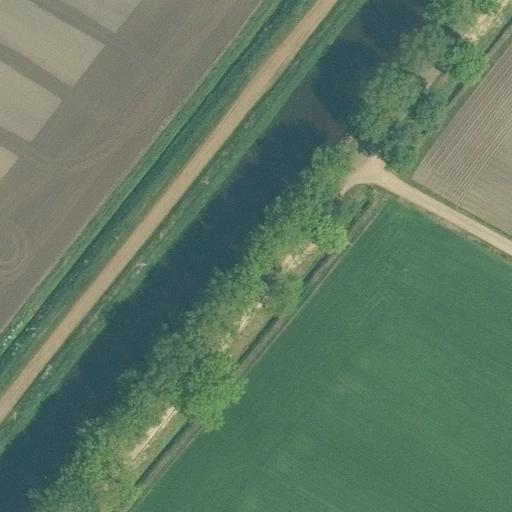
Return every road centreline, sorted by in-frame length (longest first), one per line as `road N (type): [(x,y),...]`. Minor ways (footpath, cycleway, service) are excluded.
road 1 (unclassified): [(67,511),(486,0)]
road 2 (track): [(0,405),(321,0)]
road 3 (track): [(353,164),(511,251)]
